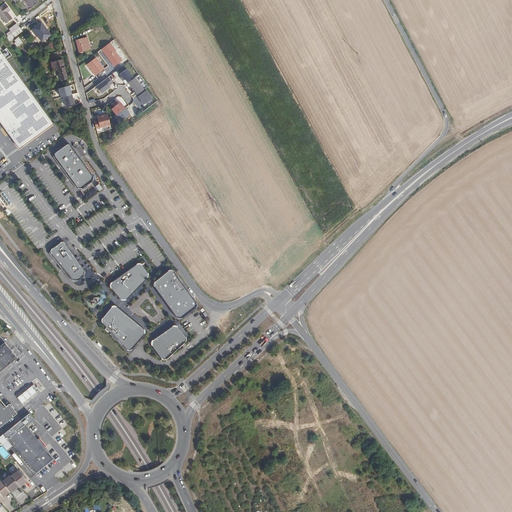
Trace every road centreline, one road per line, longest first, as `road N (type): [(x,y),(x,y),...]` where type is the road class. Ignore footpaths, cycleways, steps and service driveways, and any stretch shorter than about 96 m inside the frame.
road 1 (residential): [(55,0),(97,149),(209,304),(231,306),(259,291)]
road 2 (primary): [(175,511),(112,408),(0,268)]
road 3 (primary): [(0,275),(109,412),(169,511)]
road 4 (unclassified): [(385,0),(447,125),(384,203)]
road 5 (tertiary): [(303,332),(436,511)]
road 6 (primary): [(134,388),(113,378),(0,254)]
road 7 (primary): [(300,303),(418,177)]
road 8 (primary): [(0,293),(92,422)]
road 9 (primary): [(276,303),(184,387),(161,395)]
road 10 (primary): [(384,203),(283,297)]
road 11 (primary): [(183,425),(199,398),(266,337)]
